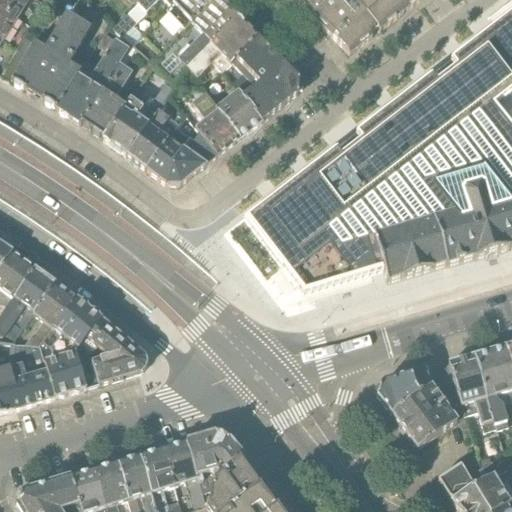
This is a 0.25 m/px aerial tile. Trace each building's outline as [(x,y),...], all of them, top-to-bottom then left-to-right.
[(0,0),(0,8),(20,20),(32,0),(0,0)] [(144,0),(139,5),(112,31),(122,41),(129,48),(132,50),(143,39),(133,29),(161,1),(171,12),(182,0),(144,0)] [(182,0),(171,12),(143,39),(161,57),(218,2),(215,0),(182,0)] [(343,0),(293,0),(349,59),(372,41),(367,35),(374,29),(379,35),(424,0),(367,0),(354,11),(343,0)] [(161,57),(150,67),(171,86),(187,71),(237,22),(218,2),(161,57)] [(0,40),(5,44),(6,42),(19,22),(20,20),(0,8),(0,40)] [(53,112),(81,75),(69,68),(91,33),(99,20),(88,8),(78,25),(66,17),(45,53),(33,46),(27,58),(11,86),(33,99),(53,112)] [(511,131),(495,110),(511,96),(511,13),(244,221),(282,271),(288,279),(303,298),(383,274),(387,287),(446,270),(473,262),(474,263),(509,253),(508,252),(511,250),(511,131)] [(237,22),(187,71),(198,82),(212,68),(222,77),(232,66),(257,42),(237,22)] [(34,44),(25,38),(17,51),(27,57),(34,44)] [(257,42),(232,66),(256,90),(298,91),(299,84),(257,42)] [(81,75),(53,112),(79,128),(81,126),(81,127),(127,51),(115,44),(91,81),(81,75)] [(127,51),(81,127),(103,141),(101,143),(103,144),(131,103),(137,95),(126,88),(133,76),(124,70),(135,53),(132,50),(129,48),(127,51)] [(11,86),(27,58),(17,52),(1,80),(11,86)] [(243,100),(262,126),(298,98),(298,91),(256,90),(243,100)] [(217,100),(211,105),(216,112),(240,143),(262,126),(243,100),(239,95),(222,107),(217,100)] [(196,105),(192,108),(204,125),(195,131),(218,160),(240,143),(216,112),(211,105),(205,98),(196,105)] [(103,144),(125,160),(154,119),(144,111),(131,103),(103,144)] [(154,119),(125,160),(149,178),(183,132),(159,113),(154,119)] [(180,190),(218,160),(195,131),(191,125),(183,132),(149,178),(166,190),(180,190)] [(0,270),(9,256),(0,249),(0,270)] [(8,301),(12,304),(35,274),(9,256),(0,270),(0,303),(4,307),(8,301)] [(0,347),(12,348),(33,319),(56,290),(35,274),(12,304),(0,320),(0,347)] [(40,352),(42,350),(77,306),(56,290),(33,319),(43,327),(25,349),(40,352)] [(101,326),(77,306),(42,350),(76,359),(101,326)] [(76,359),(82,378),(100,354),(107,361),(119,361),(129,350),(101,326),(76,359)] [(0,420),(35,410),(55,404),(40,352),(25,349),(12,348),(0,347),(0,420)] [(87,394),(82,378),(76,359),(42,350),(40,352),(55,404),(87,394)] [(82,378),(87,394),(140,378),(143,376),(145,366),(145,364),(129,350),(119,361),(107,361),(100,354),(82,378)] [(511,372),(505,351),(473,361),(495,434),(497,434),(509,430),(508,426),(503,408),(500,400),(511,396),(511,372)] [(484,438),(495,434),(473,361),(448,368),(452,383),(457,400),(464,421),(476,418),(480,429),(481,429),(484,438)] [(376,399),(390,418),(430,389),(452,383),(448,368),(380,388),(376,399)] [(430,389),(390,418),(417,454),(458,425),(446,408),(457,400),(452,383),(430,389)] [(186,446),(202,502),(207,500),(209,488),(239,459),(227,444),(215,438),(186,446)] [(202,511),(205,511),(202,502),(186,446),(162,454),(174,494),(186,491),(192,511),(202,511)] [(139,460),(154,511),(180,511),(180,510),(172,511),(168,511),(164,496),(174,494),(162,454),(139,460)] [(279,511),(273,503),(261,487),(262,487),(239,459),(209,488),(207,500),(202,502),(205,511),(279,511)] [(460,469),(437,484),(452,505),(455,511),(506,511),(507,511),(511,508),(511,481),(498,490),(494,482),(508,473),(500,461),(481,473),(476,459),(460,469)] [(154,511),(139,460),(117,467),(129,506),(130,511),(154,511)] [(117,511),(129,506),(117,467),(93,474),(105,511),(117,511)] [(105,511),(93,474),(70,482),(79,511),(105,511)] [(79,511),(70,482),(20,496),(17,507),(19,511),(79,511)]
